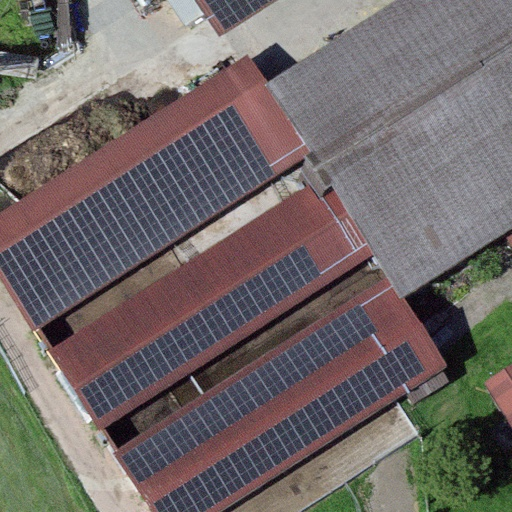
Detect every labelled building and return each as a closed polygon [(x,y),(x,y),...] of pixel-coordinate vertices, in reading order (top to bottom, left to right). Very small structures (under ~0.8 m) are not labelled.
[(203,0),(223,30),(271,0),(203,0)] [(511,0),(445,0),(281,103),(322,169),(335,190),(385,270),(398,291),(408,307),(511,242),(511,0)] [(0,229),(0,278),(41,343),(322,169),(281,103),(259,68),(0,229)] [(55,364),(105,444),(385,270),(335,190),(55,364)] [(247,511),(456,383),(408,307),(398,291),(123,462),(154,511),(247,511)] [(511,423),(511,367),(486,384),(511,423)]
